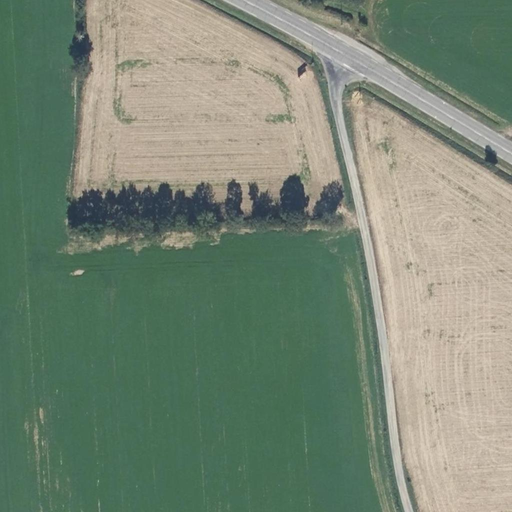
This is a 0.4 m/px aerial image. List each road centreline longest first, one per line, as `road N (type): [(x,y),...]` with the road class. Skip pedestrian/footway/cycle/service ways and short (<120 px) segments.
road 1 (unclassified): [(345,54),(333,94),(414,511)]
road 2 (secondary): [(345,54),(511,154)]
